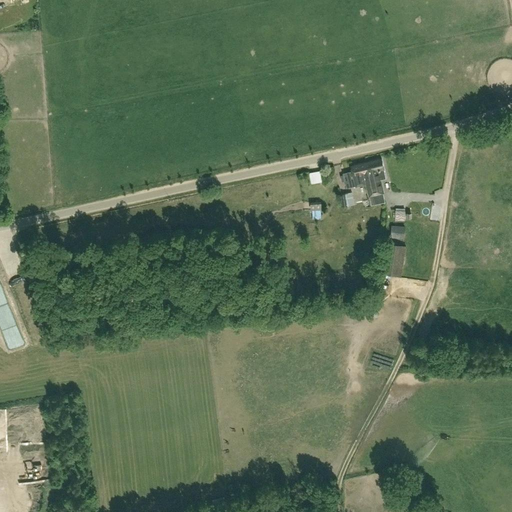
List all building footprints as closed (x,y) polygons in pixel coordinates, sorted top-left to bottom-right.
[(386,179),(381,159),(366,162),(368,172),(363,174),(365,183),(366,183),(369,196),(383,193),(380,180),(386,179)] [(365,183),(363,174),(368,172),(366,162),(351,166),(352,171),(343,173),(346,188),(365,183)] [(318,171),(307,172),(309,185),(320,183),(318,171)] [(355,205),(353,192),(341,194),(343,207),(355,205)] [(321,201),(310,202),(311,210),(322,209),(321,201)] [(396,209),(396,218),(405,218),(405,209),(396,209)] [(405,226),(392,225),(391,238),(404,239),(405,226)] [(401,276),(407,246),(386,242),(381,273),(401,276)]
